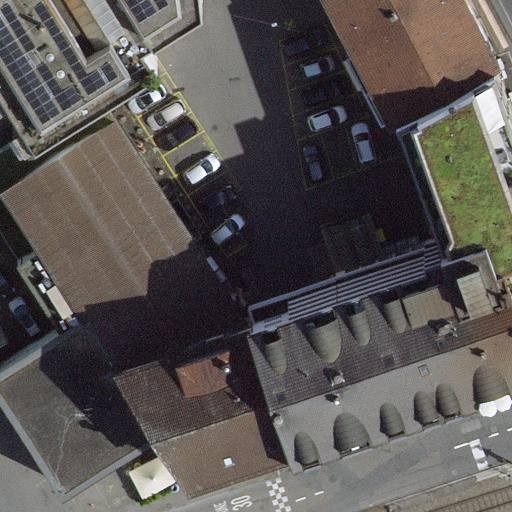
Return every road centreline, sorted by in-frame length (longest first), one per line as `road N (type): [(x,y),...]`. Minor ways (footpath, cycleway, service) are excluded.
road 1 (residential): [(342,481),(275,268),(245,0)]
road 2 (residential): [(342,481),(500,430)]
